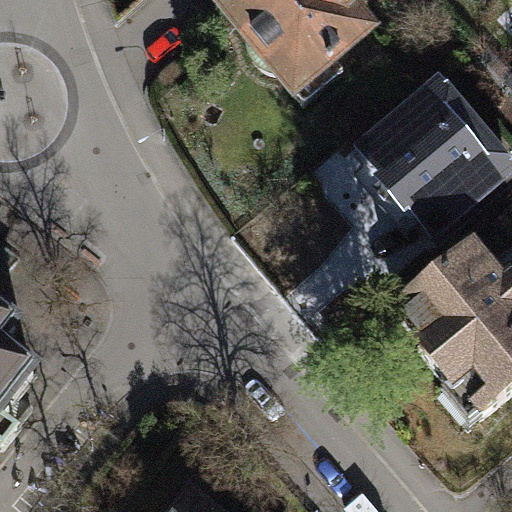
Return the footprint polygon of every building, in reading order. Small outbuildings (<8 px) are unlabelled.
[(226,0),(218,7),(249,42),(250,53),(255,63),(263,70),(275,74),(303,108),(340,77),(329,64),(367,33),(348,10),(360,0),(226,0)] [(408,139),(378,165),(438,235),(508,175),(437,93),(398,126),(408,139)] [(471,257),(397,319),(421,347),(416,351),(452,394),(456,391),(481,420),(511,394),(511,290),(510,288),(502,294),(471,257)] [(0,424),(37,379),(4,349),(18,331),(0,316),(0,424)] [(210,511),(191,496),(178,511),(210,511)]
